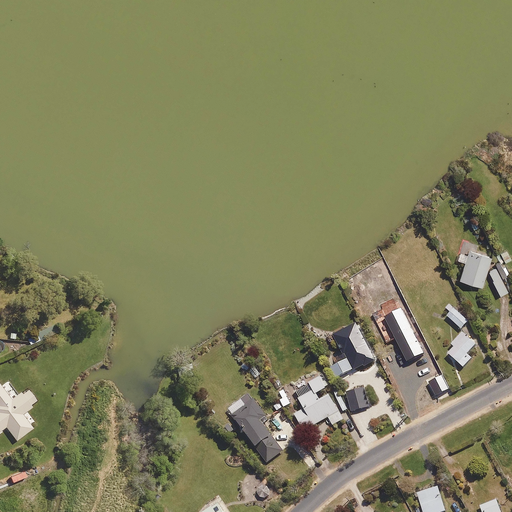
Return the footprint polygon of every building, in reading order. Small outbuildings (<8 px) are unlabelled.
[(477,248),(463,243),(457,261),(465,264),(459,281),(481,288),(491,258),(476,253),(477,248)] [(495,269),(489,273),(493,281),(492,282),(500,297),(508,292),(495,269)] [(470,323),(450,306),(447,310),(452,315),(448,319),(463,331),(470,323)] [(38,334),(41,339),(60,331),(57,324),(38,333),(38,334)] [(360,324),(338,335),(344,347),(346,345),(352,359),(334,367),(339,378),(377,360),(360,324)] [(478,345),(465,332),(452,345),(456,349),(450,355),(464,369),(473,361),(468,356),(478,345)] [(38,334),(28,339),(30,344),(41,339),(38,334)] [(418,348),(420,351),(389,367),(408,405),(435,391),(438,396),(452,389),(445,376),(432,383),(427,373),(425,375),(419,364),(431,357),(428,350),(431,348),(428,343),(418,348)] [(331,388),(326,376),(298,391),(307,409),(298,414),(306,430),(331,418),(335,425),(346,419),(333,395),(323,400),(319,394),(331,388)] [(38,400),(30,389),(25,393),(23,391),(12,400),(2,386),(0,383),(0,431),(7,427),(17,440),(34,428),(24,414),(34,406),(32,404),(38,400)] [(371,406),(366,388),(348,393),(354,412),(371,406)] [(341,389),(335,392),(344,412),(350,410),(341,389)] [(285,390),(281,392),(284,399),(275,407),(279,412),(292,403),(285,390)] [(268,416),(252,393),(229,410),(237,420),(240,418),(261,448),(259,450),(269,463),(285,451),(263,419),(268,416)] [(27,479),(26,473),(12,477),(13,483),(27,479)] [(9,487),(5,479),(0,481),(0,488),(0,490),(9,487)] [(263,485),(262,486),(261,486),(260,487),(259,488),(259,489),(258,490),(258,492),(259,493),(259,494),(259,495),(260,496),(261,497),(262,498),(263,498),(264,498),(265,499),(267,498),(268,498),(269,498),(270,497),(271,496),(271,495),(272,494),(272,493),(272,491),(272,490),(272,489),(271,488),(271,487),(270,486),(269,486),(268,485),(266,485),(265,485),(264,485),(263,485)] [(448,511),(450,511),(443,487),(421,493),(426,511),(448,511)] [(503,511),(499,500),(483,506),(485,511),(503,511)]
